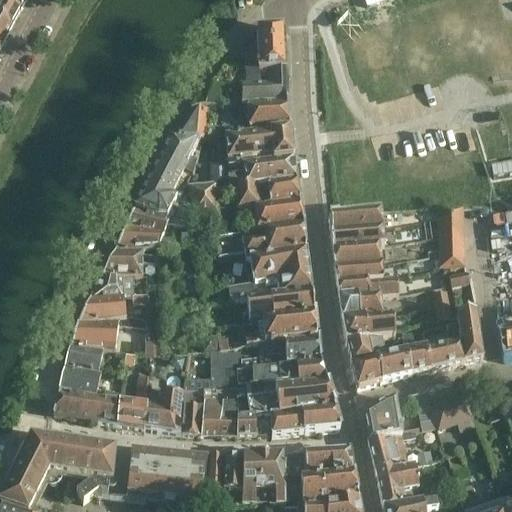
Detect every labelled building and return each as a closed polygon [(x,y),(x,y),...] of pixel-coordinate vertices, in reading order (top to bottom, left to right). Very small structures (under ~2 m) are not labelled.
[(0,0),(0,20),(11,31),(20,15),(4,0),(0,0)] [(4,0),(20,15),(28,0),(4,0)] [(511,0),(400,0),(319,24),(316,58),(326,90),(348,83),(353,101),(319,111),(327,215),(379,211),(376,198),(398,191),(402,190),(403,197),(480,174),(494,220),(511,214),(511,0)] [(0,46),(2,48),(11,31),(0,20),(0,46)] [(284,58),(283,33),(250,34),(236,51),(243,57),(243,60),(284,58)] [(284,82),(284,58),(243,60),(245,92),(259,92),(259,83),(284,82)] [(286,107),(284,82),(259,83),(259,92),(245,92),(204,93),(203,94),(203,93),(191,111),(219,112),(246,112),(246,110),(255,109),(286,107)] [(286,107),(255,109),(246,110),(246,112),(219,112),(191,111),(188,115),(207,116),(204,147),(224,145),(224,144),(224,143),(289,136),(286,107)] [(204,147),(207,116),(188,115),(170,143),(169,144),(200,145),(198,147),(204,147)] [(224,143),(224,145),(226,168),(209,169),(210,175),(203,176),(204,187),(210,187),(211,189),(188,192),(191,224),(219,221),(217,202),(216,189),(222,189),(222,187),(228,187),(227,178),(233,177),(232,172),(292,163),(289,136),(224,143)] [(182,178),(198,147),(200,145),(169,144),(162,158),(163,158),(177,165),(174,173),(183,177),(182,178)] [(151,179),(148,185),(160,190),(157,195),(171,202),(174,203),(172,201),(182,178),(183,177),(174,173),(177,165),(163,158),(151,179)] [(216,189),(217,202),(226,201),(226,200),(230,200),(229,195),(255,191),(266,189),(266,190),(295,185),(292,163),(232,172),(233,177),(227,178),(228,187),(222,187),(222,189),(216,189)] [(148,185),(134,213),(154,220),(167,221),(176,204),(174,203),(171,202),(157,195),(160,190),(148,185)] [(265,208),(265,212),(265,213),(298,208),(295,185),(266,190),(269,208),(265,208)] [(229,195),(230,200),(231,199),(234,199),(236,216),(252,214),(255,235),(301,229),(298,208),(265,213),(265,212),(259,213),(255,191),(229,195)] [(461,212),(436,213),(437,225),(462,224),(461,212)] [(134,213),(124,233),(162,238),(166,229),(183,230),(185,223),(167,221),(154,220),(134,213)] [(328,222),(329,238),(382,234),(379,216),(328,222)] [(462,224),(437,225),(437,237),(462,236),(462,224)] [(245,265),(249,265),(249,263),(303,255),(301,229),(255,235),(214,242),(217,262),(244,259),(245,265)] [(124,233),(113,256),(142,255),(179,249),(178,240),(160,242),(162,238),(124,233)] [(382,234),(329,238),(332,255),(377,251),(377,252),(382,251),(382,234)] [(462,236),(437,237),(437,248),(462,247),(462,236)] [(462,247),(437,248),(438,260),(463,259),(462,247)] [(377,251),(332,255),(334,274),(379,271),(377,252),(377,251)] [(309,296),(303,255),(249,263),(249,265),(253,288),(227,292),(230,307),(246,305),(258,303),(256,293),(266,291),(266,292),(270,291),(270,289),(276,288),(278,300),(277,300),(278,301),(309,296)] [(463,259),(438,260),(438,272),(463,271),(463,259)] [(111,261),(100,282),(141,281),(142,268),(155,268),(155,260),(142,260),(111,261)] [(379,271),(334,274),(336,289),(381,285),(381,284),(379,271)] [(457,279),(459,289),(469,287),(466,277),(457,279)] [(457,279),(448,281),(450,291),(459,289),(457,279)] [(100,282),(89,305),(123,302),(121,288),(125,287),(125,282),(141,281),(100,282)] [(381,285),(336,289),(338,305),(380,301),(397,300),(396,282),(381,284),(381,285)] [(258,303),(246,305),(247,327),(255,326),(312,320),(313,319),(309,296),(278,301),(277,300),(258,303)] [(444,296),(432,298),(434,307),(446,304),(444,296)] [(380,301),(338,305),(341,327),(382,321),(380,301)] [(89,305),(77,329),(108,327),(125,323),(123,302),(89,305)] [(446,304),(434,307),(435,315),(448,312),(446,304)] [(148,319),(163,317),(162,307),(147,309),(148,319)] [(448,312),(435,315),(437,323),(450,321),(448,312)] [(456,320),(456,325),(457,334),(459,347),(460,347),(463,368),(482,364),(474,316),(456,320)] [(312,320),(255,326),(256,337),(244,338),(244,345),(238,346),(238,352),(257,350),(263,348),(263,349),(315,342),(313,319),(312,320)] [(382,321),(341,327),(346,349),(367,346),(366,343),(381,343),(394,342),(391,320),(382,321)] [(77,329),(70,352),(102,356),(114,357),(116,340),(130,341),(132,322),(125,323),(108,327),(77,329)] [(450,349),(426,354),(426,355),(430,376),(463,368),(460,347),(459,347),(457,334),(456,325),(445,328),(447,337),(450,349)] [(511,333),(499,336),(505,359),(511,357),(511,333)] [(218,355),(216,343),(215,338),(198,340),(200,357),(218,355)] [(401,340),(404,355),(405,355),(410,380),(430,376),(426,355),(426,354),(424,347),(413,349),(411,338),(401,340)] [(225,342),(216,343),(218,355),(226,354),(225,342)] [(257,350),(259,363),(260,373),(318,366),(315,342),(263,349),(263,348),(257,350)] [(367,346),(346,349),(351,371),(376,364),(375,362),(384,360),(381,343),(366,343),(367,346)] [(70,352),(65,373),(97,379),(97,378),(99,378),(97,378),(102,356),(70,352)] [(375,362),(376,364),(381,387),(410,380),(405,355),(404,355),(384,360),(375,362)] [(240,357),(209,357),(210,396),(244,394),(244,390),(265,388),(265,389),(292,386),(292,392),(308,391),(307,390),(324,387),(318,366),(260,373),(259,363),(240,365),(240,357)] [(376,364),(351,371),(356,393),(381,387),(376,364)] [(65,373),(59,394),(95,401),(99,378),(97,378),(97,379),(65,373)] [(118,404),(116,429),(143,433),(147,408),(144,408),(145,396),(146,396),(147,381),(137,380),(134,407),(118,404)] [(244,390),(244,394),(245,405),(249,422),(254,422),(254,420),(269,419),(332,413),(325,390),(324,387),(307,390),(308,391),(292,392),(292,386),(265,389),(265,388),(244,390)] [(511,406),(508,393),(496,397),(504,422),(511,419),(511,406)] [(95,401),(59,394),(52,419),(97,426),(101,402),(95,401)] [(147,408),(143,433),(179,439),(182,410),(182,407),(180,406),(182,396),(181,397),(160,394),(160,397),(146,396),(145,396),(144,408),(147,408)] [(203,407),(200,440),(219,441),(236,442),(235,406),(245,405),(244,394),(202,397),(202,406),(203,407)] [(182,410),(179,439),(200,441),(200,440),(203,407),(202,406),(202,397),(195,396),(182,396),(180,406),(182,407),(182,410)] [(424,397),(409,401),(413,407),(420,426),(419,426),(421,435),(435,433),(433,423),(429,412),(424,397)] [(464,400),(446,406),(454,428),(472,422),(464,400)] [(101,402),(97,426),(116,429),(118,404),(101,402)] [(362,421),(367,446),(400,441),(403,440),(401,440),(396,410),(402,408),(401,403),(395,404),(383,409),(383,408),(376,412),(376,413),(362,421)] [(235,406),(236,442),(255,441),(254,422),(249,422),(245,405),(235,406)] [(454,428),(446,406),(429,412),(437,434),(454,428)] [(254,420),(254,422),(255,441),(271,440),(270,441),(338,435),(332,413),(269,419),(254,420)] [(0,511),(28,511),(48,474),(111,483),(115,451),(29,438),(0,496),(0,511)] [(400,441),(367,446),(374,477),(407,471),(401,445),(410,444),(409,439),(403,440),(400,441)] [(147,455),(130,453),(125,501),(145,503),(146,488),(143,488),(147,455)] [(146,488),(145,503),(173,506),(176,457),(147,455),(143,488),(146,488)] [(348,456),(282,460),(283,483),(352,479),(348,456)] [(176,457),(173,506),(201,509),(206,462),(206,460),(176,457)] [(255,461),(255,496),(267,495),(267,460),(257,460),(255,461)] [(268,460),(267,460),(267,495),(268,495),(269,510),(285,509),(284,493),(283,483),(282,460),(268,460)] [(207,461),(203,511),(223,511),(224,495),(224,461),(207,461)] [(224,461),(224,495),(236,495),(238,461),(224,461)] [(255,509),(255,496),(255,461),(242,461),(241,510),(255,509)] [(407,471),(374,477),(381,511),(383,511),(411,508),(409,494),(417,493),(413,470),(407,471)] [(352,479),(283,483),(284,493),(301,491),(302,505),(303,505),(303,508),(358,506),(352,479)] [(75,497),(82,507),(97,497),(106,498),(108,488),(91,485),(75,497)] [(511,511),(511,502),(506,499),(498,502),(501,511),(511,511)] [(411,508),(383,511),(436,511),(437,511),(437,507),(451,505),(450,500),(411,508)] [(501,511),(498,502),(468,511),(501,511)]
